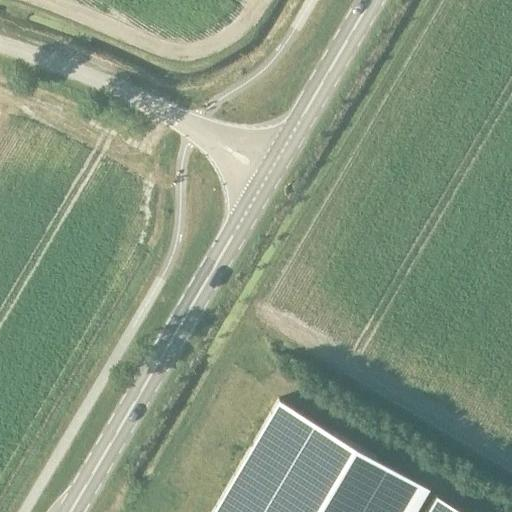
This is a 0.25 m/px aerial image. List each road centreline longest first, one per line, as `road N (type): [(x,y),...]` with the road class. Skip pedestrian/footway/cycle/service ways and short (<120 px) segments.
road 1 (primary): [(70,511),(260,189)]
road 2 (unclassified): [(0,46),(131,97),(220,145)]
road 3 (primary): [(276,161),(371,0)]
